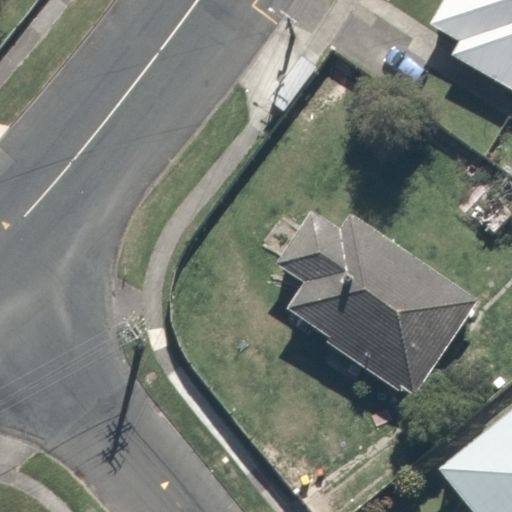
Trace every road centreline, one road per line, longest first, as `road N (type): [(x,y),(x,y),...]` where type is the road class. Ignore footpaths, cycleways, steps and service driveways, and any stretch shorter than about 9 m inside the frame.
road 1 (residential): [(199,0),(75,163),(0,245)]
road 2 (residential): [(165,511),(0,303)]
